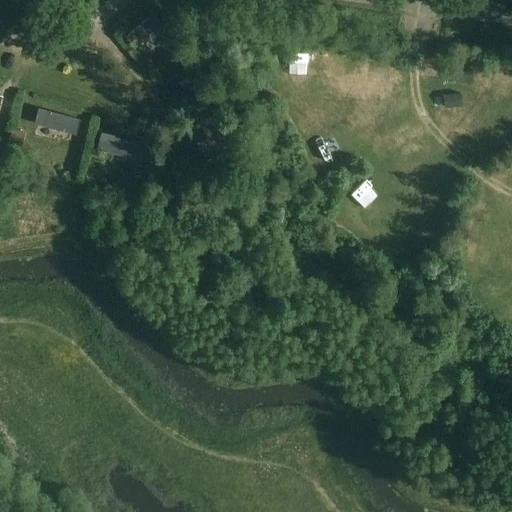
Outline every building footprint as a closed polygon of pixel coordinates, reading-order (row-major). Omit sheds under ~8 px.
[(160,14),(133,37),(142,48),(169,25),(160,14)] [(511,69),(504,68),(499,89),(511,91),(511,69)] [(144,157),(146,145),(105,139),(103,151),(144,157)] [(472,241),(473,263),(490,262),(489,241),(472,241)] [(500,274),(482,278),(488,300),(506,295),(500,274)]
